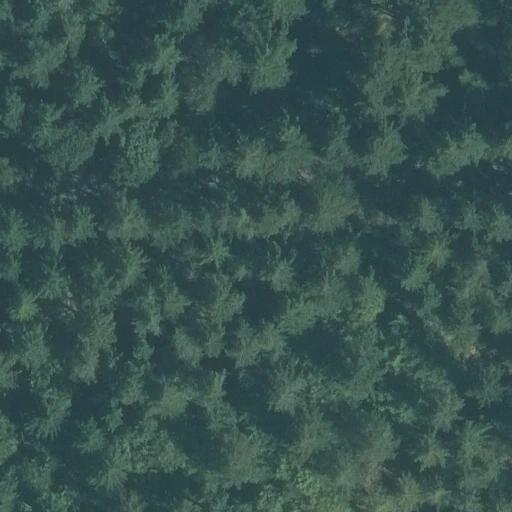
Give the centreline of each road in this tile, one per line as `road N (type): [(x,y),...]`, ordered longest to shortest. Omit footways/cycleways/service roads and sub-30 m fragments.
road 1 (secondary): [(511,172),(380,168),(0,189)]
road 2 (track): [(358,511),(380,168)]
